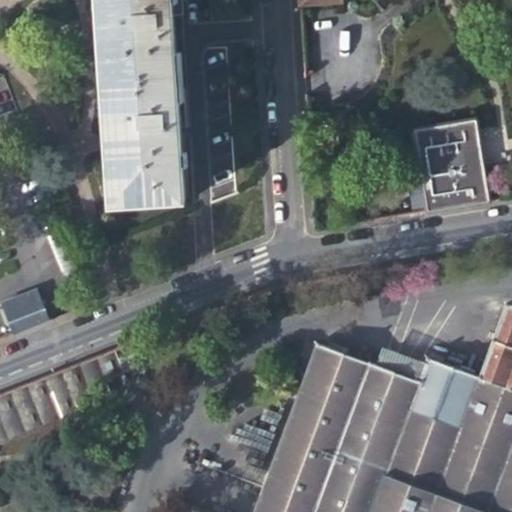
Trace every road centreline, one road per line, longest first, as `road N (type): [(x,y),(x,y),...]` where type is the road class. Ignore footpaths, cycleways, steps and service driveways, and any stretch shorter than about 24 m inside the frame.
road 1 (residential): [(0,365),(286,255)]
road 2 (residential): [(286,255),(270,0)]
road 3 (residential): [(286,255),(511,219)]
